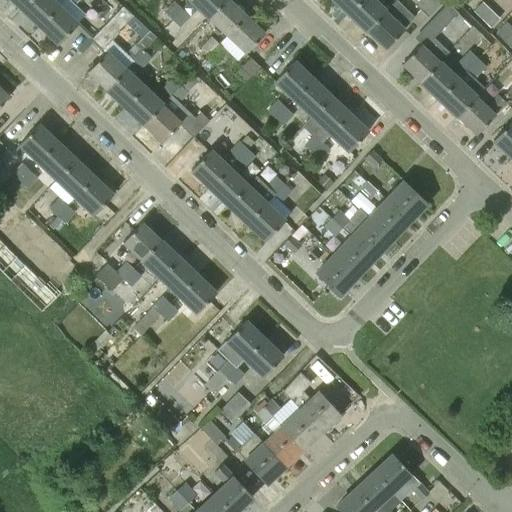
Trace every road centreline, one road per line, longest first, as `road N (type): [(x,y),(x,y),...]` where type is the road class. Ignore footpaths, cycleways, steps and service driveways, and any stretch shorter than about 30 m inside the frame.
road 1 (residential): [(0,31),(320,338),(335,338),(481,186)]
road 2 (residential): [(505,511),(393,413),(380,416),(280,511)]
road 3 (residential): [(481,186),(281,0)]
